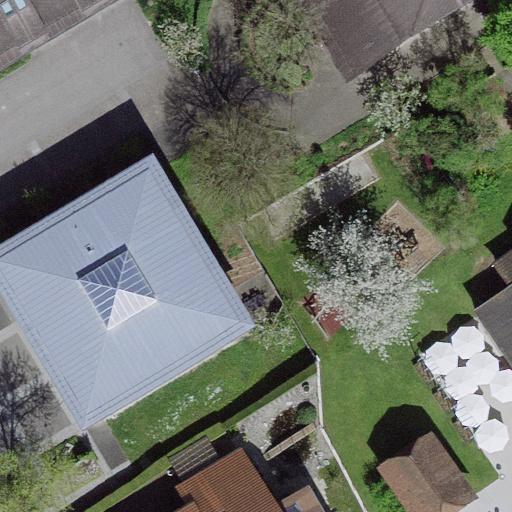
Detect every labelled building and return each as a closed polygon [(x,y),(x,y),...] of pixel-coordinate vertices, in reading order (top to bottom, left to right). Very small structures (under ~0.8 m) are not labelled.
[(0,0),(0,62),(105,0),(304,0),(331,44),(406,0),(0,0)] [(0,272),(87,419),(236,331),(148,182),(0,269),(0,272)] [(511,290),(477,315),(511,367),(511,290)] [(392,476),(416,511),(434,511),(459,495),(429,451),(392,476)] [(313,511),(303,494),(273,511),(272,511),(241,459),(181,494),(191,511),(313,511)]
